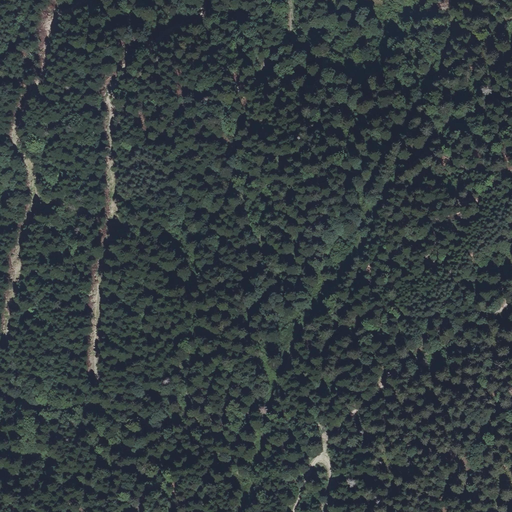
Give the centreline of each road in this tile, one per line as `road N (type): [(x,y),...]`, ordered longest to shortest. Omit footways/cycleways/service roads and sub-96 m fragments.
road 1 (track): [(511,58),(411,165),(372,228),(326,365),(321,395),(332,430)]
road 2 (track): [(246,511),(296,338),(366,244)]
road 3 (track): [(354,257),(381,162),(439,74),(464,0)]
